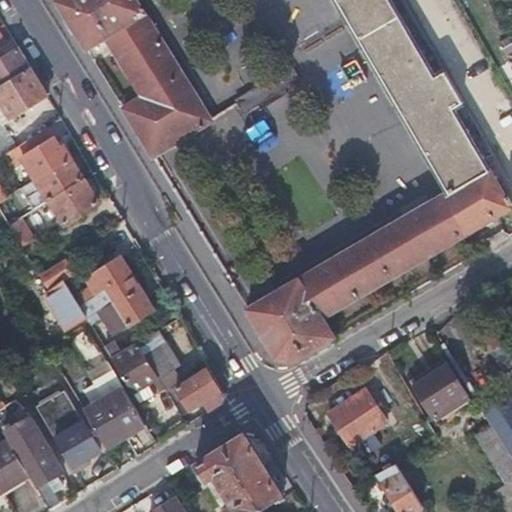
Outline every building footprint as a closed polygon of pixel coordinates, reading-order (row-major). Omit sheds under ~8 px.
[(135,0),(58,0),(56,1),(86,49),(106,37),(143,98),(123,110),(152,156),(210,121),(135,0)] [(337,0),(449,191),(247,308),(277,357),(291,362),(334,337),(322,318),(511,206),(454,107),(462,102),(444,71),(434,75),(390,0),(337,0)] [(0,82),(27,66),(15,47),(0,56),(0,82)] [(27,66),(0,82),(0,123),(14,145),(36,132),(23,110),(46,96),(27,66)] [(293,83),(295,81),(298,80),(290,68),(285,71),(293,83)] [(285,71),(241,96),(249,109),(293,83),(285,71)] [(241,96),(238,98),(235,100),(243,113),(249,109),(241,96)] [(18,159),(32,183),(68,161),(58,145),(54,148),(49,140),(18,159)] [(68,161),(32,183),(40,195),(43,201),(45,200),(79,179),(68,161)] [(79,179),(45,200),(60,225),(93,204),(79,179)] [(40,195),(35,198),(37,201),(38,204),(43,201),(40,195)] [(38,204),(37,201),(35,198),(27,203),(31,208),(38,204)] [(19,246),(24,242),(30,239),(18,219),(7,226),(19,246)] [(102,290),(109,303),(125,328),(149,312),(112,250),(78,271),(92,295),(102,290)] [(23,283),(36,275),(22,252),(9,260),(23,283)] [(45,290),(59,281),(70,274),(62,259),(36,275),(45,290)] [(76,306),(59,281),(45,290),(42,292),(64,329),(82,318),(83,319),(92,314),(109,303),(102,290),(92,295),(76,306)] [(511,357),(502,343),(498,344),(471,302),(454,312),(462,324),(467,328),(484,354),(482,356),(505,392),(478,409),(511,461),(511,357)] [(125,328),(109,303),(92,314),(97,323),(106,317),(118,334),(126,329),(125,328)] [(155,332),(135,344),(156,377),(175,365),(155,332)] [(147,383),(156,377),(135,344),(122,353),(114,341),(102,348),(136,403),(153,393),(147,383)] [(431,415),(448,405),(464,395),(445,365),(412,386),(431,415)] [(87,373),(93,383),(104,399),(112,394),(96,367),(87,373)] [(203,371),(189,379),(175,388),(189,413),(203,404),(207,411),(220,403),(221,399),(203,371)] [(78,378),(85,389),(88,387),(91,385),(93,383),(87,373),(78,378)] [(88,387),(97,403),(104,399),(93,383),(91,385),(88,387)] [(104,399),(126,435),(143,426),(120,389),(104,399)] [(330,412),(341,428),(351,444),(386,421),(365,389),(330,412)] [(98,451),(91,438),(83,424),(67,397),(38,413),(74,473),(89,464),(86,459),(98,451)] [(104,448),(126,435),(104,399),(97,403),(83,411),(104,448)] [(511,491),(511,461),(478,409),(473,413),(484,431),(464,443),(494,490),(506,482),(511,491)] [(3,433),(7,441),(27,475),(48,511),(62,502),(48,479),(60,472),(29,417),(3,433)] [(419,432),(427,446),(438,440),(430,426),(419,432)] [(223,511),(259,511),(282,498),(242,436),(195,466),(205,480),(213,474),(233,506),(223,511)] [(0,445),(0,491),(27,475),(7,441),(0,445)] [(396,463),(386,468),(376,473),(401,511),(410,511),(423,504),(396,463)] [(155,511),(184,511),(175,497),(154,510),(155,511)]
